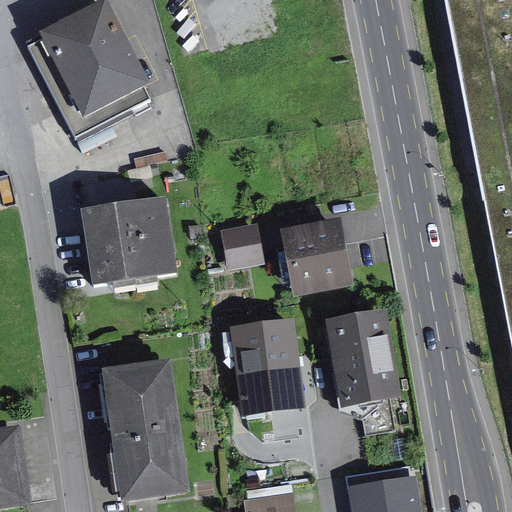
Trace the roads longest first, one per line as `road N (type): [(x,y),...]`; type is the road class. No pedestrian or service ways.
road 1 (secondary): [(374,0),(473,511)]
road 2 (residential): [(79,511),(21,121),(0,34)]
